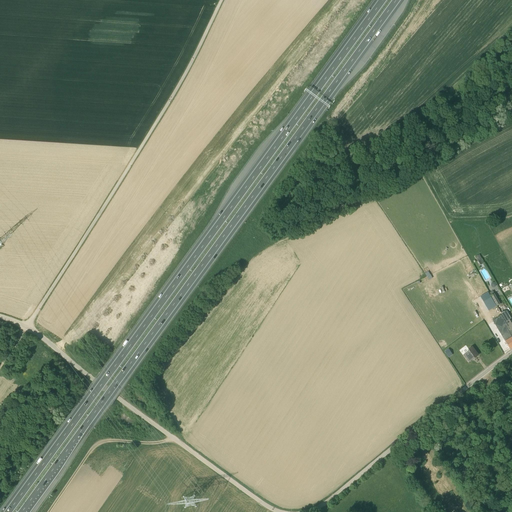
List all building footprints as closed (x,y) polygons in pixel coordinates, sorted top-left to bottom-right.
[(484,262),(481,257),(479,254),(476,257),(478,260),(480,264),(484,262)] [(425,281),(432,278),(427,267),(423,269),(427,276),(424,277),(425,281)] [(480,296),(486,307),(494,302),(488,292),(480,296)] [(491,295),(495,302),(497,306),(500,304),(494,293),(491,295)] [(510,349),(511,347),(511,336),(506,328),(507,327),(501,316),(493,321),(499,332),(503,340),(508,337),(509,340),(506,342),(506,343),(506,344),(507,344),(510,349)] [(506,328),(511,336),(511,324),(509,319),(507,316),(503,318),(508,326),(507,327),(506,328)] [(449,347),(444,350),(449,357),(453,354),(449,347)] [(475,358),(474,358),(478,355),(472,347),(468,349),(469,351),(463,355),(468,362),(472,359),(472,360),(475,358)]
